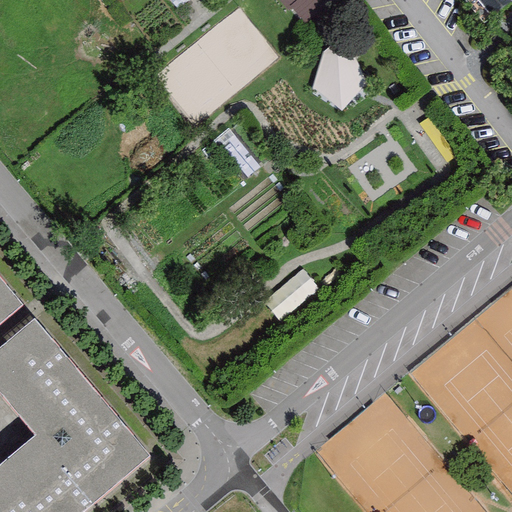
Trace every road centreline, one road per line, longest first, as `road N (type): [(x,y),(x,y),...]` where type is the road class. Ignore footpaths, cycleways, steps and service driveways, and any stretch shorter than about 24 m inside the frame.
road 1 (residential): [(233,467),(0,187)]
road 2 (residential): [(233,467),(399,318)]
road 3 (residential): [(511,227),(399,318)]
